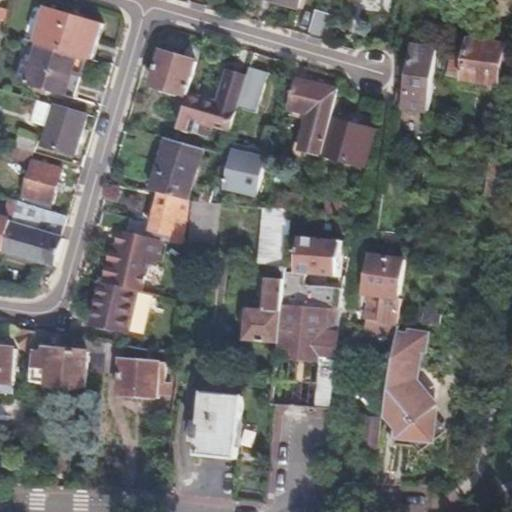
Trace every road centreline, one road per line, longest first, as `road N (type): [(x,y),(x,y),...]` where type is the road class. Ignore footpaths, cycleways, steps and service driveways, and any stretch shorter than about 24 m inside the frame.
road 1 (residential): [(0,309),(56,305),(75,274),(149,5)]
road 2 (residential): [(149,5),(366,69)]
